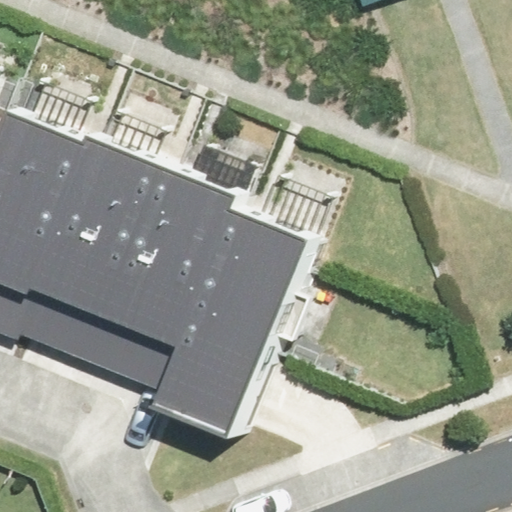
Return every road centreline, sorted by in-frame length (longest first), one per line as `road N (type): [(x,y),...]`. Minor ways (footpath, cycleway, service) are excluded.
road 1 (residential): [(127,511),(110,464),(82,432),(0,398)]
road 2 (residential): [(393,511),(511,468)]
